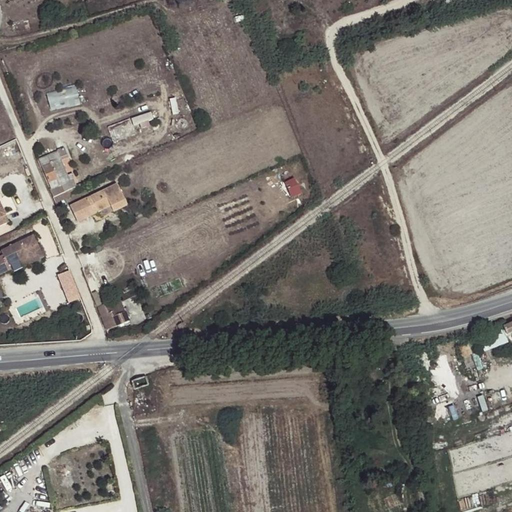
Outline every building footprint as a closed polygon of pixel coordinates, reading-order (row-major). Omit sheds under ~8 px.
[(51,108),(81,103),(79,86),(48,91),(51,108)] [(134,116),(135,123),(155,118),(154,112),(134,116)] [(121,122),(109,125),(112,138),(124,135),(121,122)] [(57,151),(38,159),(50,190),(69,181),(57,151)] [(286,181),(293,198),(305,193),(298,176),(286,181)] [(90,196),(97,212),(110,207),(112,211),(127,204),(117,184),(90,196)] [(93,214),(97,212),(90,196),(86,199),(93,214)] [(77,221),(93,214),(86,199),(70,205),(77,221)] [(110,207),(97,212),(99,216),(112,211),(110,207)] [(0,253),(1,256),(0,256),(0,274),(9,270),(6,266),(18,260),(23,258),(26,266),(42,259),(31,237),(0,251),(0,253)] [(26,266),(23,258),(18,260),(21,268),(26,266)] [(61,273),(69,302),(82,299),(74,269),(61,273)] [(96,306),(105,329),(147,311),(142,298),(107,313),(103,303),(96,306)] [(511,322),(503,326),(507,335),(511,333),(511,322)]
